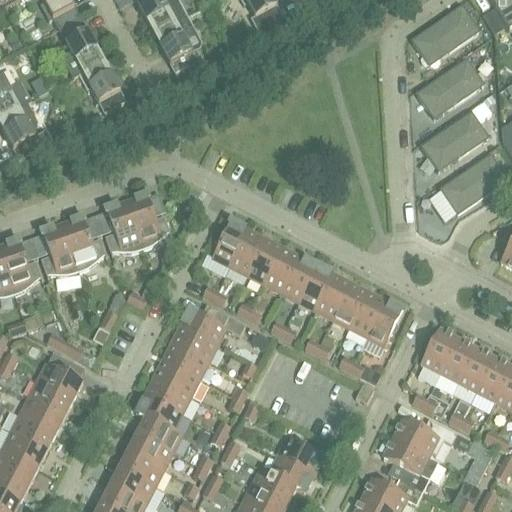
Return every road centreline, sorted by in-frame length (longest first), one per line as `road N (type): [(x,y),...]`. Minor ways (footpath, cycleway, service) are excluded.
road 1 (residential): [(55,511),(222,190)]
road 2 (residential): [(405,284),(392,31),(439,0)]
road 3 (residential): [(323,511),(441,288)]
road 4 (residential): [(0,228),(159,171),(184,169),(222,190)]
road 5 (residential): [(405,284),(222,190)]
